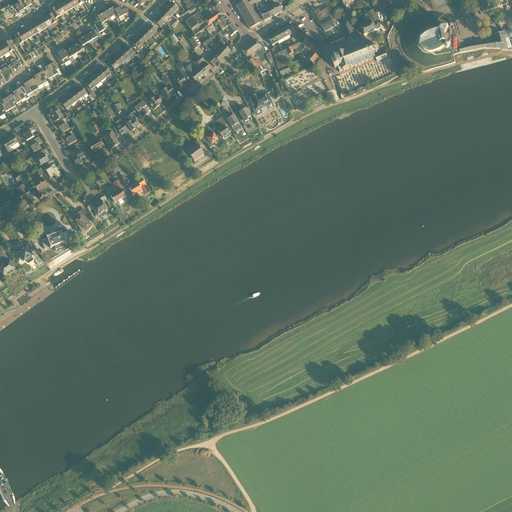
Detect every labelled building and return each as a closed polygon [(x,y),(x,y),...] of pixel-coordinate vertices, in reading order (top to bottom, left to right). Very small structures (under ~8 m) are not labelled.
[(16,0),(18,3),(23,10),(26,9),(26,10),(28,9),(22,0),(16,0)] [(28,0),(22,0),(28,9),(29,8),(29,7),(32,5),(30,2),(28,0)] [(69,0),(64,3),(69,11),(74,8),(69,0)] [(75,0),(69,0),(74,8),(75,11),(80,8),(78,5),(75,0)] [(263,1),(262,0),(238,0),(240,4),(236,6),(240,13),(252,6),(257,4),(263,1)] [(270,8),(268,9),(273,18),(282,13),(277,4),(274,6),(271,0),(263,0),(263,1),(265,5),(268,3),(270,8)] [(185,7),(188,11),(195,6),(193,2),(185,7)] [(18,3),(14,5),(20,16),(22,15),(21,14),(24,12),(23,10),(18,3)] [(60,6),(64,14),(69,11),(64,3),(60,6)] [(172,3),(167,8),(174,14),(178,9),(172,3)] [(225,15),(217,4),(211,9),(208,11),(212,16),(205,21),(209,26),(224,15),(225,15)] [(264,22),(273,18),(268,9),(260,14),(258,10),(260,9),(257,4),(252,6),(261,23),(264,21),(264,22)] [(20,16),(14,5),(10,8),(15,17),(18,16),(19,17),(20,16)] [(9,6),(4,9),(11,19),(12,18),(12,17),(14,16),(10,8),(9,6)] [(60,6),(55,9),(60,17),(64,14),(60,6)] [(205,21),(199,13),(200,12),(195,6),(188,11),(181,15),(181,16),(184,21),(190,30),(195,36),(209,26),(205,21)] [(249,30),(261,23),(252,6),(240,13),(249,30)] [(114,11),(119,19),(128,13),(126,10),(123,12),(121,7),(114,11)] [(314,12),(319,21),(327,16),(326,15),(332,12),(329,7),(320,12),(319,9),(314,12)] [(103,10),(110,22),(115,19),(116,21),(117,21),(119,20),(119,19),(114,11),(113,9),(108,11),(107,8),(103,10)] [(163,13),(169,19),(174,14),(167,8),(163,13)] [(9,20),(11,19),(4,9),(0,11),(6,21),(9,19),(9,20)] [(50,12),(52,15),(55,19),(60,17),(55,9),(50,12)] [(368,12),(371,19),(373,24),(380,21),(375,9),(368,12)] [(100,23),(102,24),(108,21),(109,23),(110,22),(103,10),(100,12),(102,15),(97,18),(100,23)] [(327,16),(319,21),(321,24),(320,25),(325,32),(326,32),(332,43),(345,38),(339,28),(337,30),(335,27),(336,27),(332,20),(335,17),(332,12),(326,15),(327,16)] [(163,13),(158,17),(165,23),(169,19),(163,13)] [(57,22),(55,19),(52,15),(47,18),(52,25),(57,22)] [(212,39),(217,35),(231,25),(225,16),(217,22),(206,30),(212,39)] [(165,23),(158,17),(154,22),(160,28),(165,23)] [(47,18),(43,20),(47,28),(52,25),(47,18)] [(374,25),(373,24),(371,19),(366,21),(367,23),(368,25),(361,28),(364,36),(381,28),(378,23),(374,25)] [(43,20),(38,23),(43,31),(47,28),(43,20)] [(347,22),(341,25),(347,37),(353,33),(347,22)] [(446,42),(446,37),(445,33),(448,27),(439,22),(438,25),(437,27),(434,28),(431,28),(430,27),(429,27),(429,28),(428,28),(428,29),(424,32),(423,32),(422,32),(421,32),(421,34),(419,36),(418,39),(418,42),(420,46),(422,49),(424,51),(428,52),(432,52),(438,51),(442,48),(444,46),(445,47),(448,49),(451,44),(448,43),(446,42)] [(38,34),(43,31),(38,23),(33,26),(38,34)] [(93,31),(98,39),(101,37),(99,34),(105,30),(102,24),(100,23),(94,26),(96,30),(93,31)] [(232,24),(231,25),(217,35),(222,39),(224,37),(223,36),(228,33),(231,37),(238,32),(232,24)] [(291,25),(285,28),(290,36),(295,33),(291,25)] [(33,26),(29,29),(33,36),(38,34),(33,26)] [(150,26),(146,30),(152,36),(156,32),(150,26)] [(290,36),(285,28),(280,32),(284,39),(289,36),(290,36)] [(508,50),(508,48),(505,41),(509,40),(508,38),(509,38),(511,38),(511,28),(507,32),(506,33),(506,31),(502,32),(503,33),(495,35),(496,39),(494,39),(493,39),(484,40),(485,44),(459,48),(460,53),(485,49),(501,50),(502,51),(508,50)] [(29,39),(33,36),(29,29),(24,31),(29,39)] [(152,36),(146,30),(141,35),(147,41),(152,36)] [(24,31),(19,34),(24,42),(29,39),(24,31)] [(84,33),(91,45),(98,40),(98,39),(93,31),(89,34),(87,32),(84,33)] [(280,32),(274,35),(278,42),(284,39),(280,32)] [(78,41),(82,47),(88,44),(89,46),(90,46),(91,45),(84,33),(81,35),(83,38),(78,41)] [(15,37),(19,45),(24,42),(19,34),(15,37)] [(196,36),(195,36),(193,34),(187,38),(195,49),(201,45),(196,36)] [(147,41),(141,35),(137,39),(143,45),(147,41)] [(278,42),(274,35),(268,38),(273,45),(278,43),(278,42)] [(143,45),(137,39),(132,44),(134,46),(134,47),(135,46),(140,52),(140,53),(145,48),(146,48),(144,47),(143,45)] [(308,49),(312,53),(316,48),(306,39),(303,44),(301,42),(294,46),(289,48),(285,51),(275,56),(279,70),(283,68),(281,61),(290,57),(289,55),(294,52),(297,50),(299,48),(303,51),(304,49),(306,52),(308,49)] [(258,43),(256,40),(250,45),(255,52),(257,55),(259,58),(263,64),(265,68),(269,65),(262,56),(266,53),(262,47),(263,45),(261,42),(258,43)] [(73,48),(76,54),(82,51),(83,53),(85,52),(82,47),(78,41),(75,43),(77,46),(73,48)] [(370,43),(371,42),(370,42),(369,43),(367,44),(367,43),(366,43),(366,44),(364,45),(364,44),(363,44),(363,45),(360,46),(360,45),(359,46),(360,47),(357,48),(356,47),(352,49),(349,51),(349,50),(348,50),(348,51),(345,52),(345,51),(344,51),(344,52),(338,55),(338,54),(337,54),(337,55),(334,56),(333,56),(333,57),(334,57),(335,59),(334,60),(333,61),(334,61),(332,62),(335,70),(338,68),(340,72),(339,73),(340,73),(340,72),(344,71),(344,72),(345,72),(344,71),(351,68),(351,69),(352,69),(351,68),(355,67),(355,68),(356,67),(355,66),(358,65),(359,66),(363,64),(366,62),(366,63),(367,63),(367,62),(370,61),(370,62),(371,62),(370,61),(372,60),(373,61),(374,60),(373,60),(376,59),(377,63),(388,58),(386,53),(378,56),(377,54),(378,53),(377,53),(378,51),(379,51),(379,50),(378,50),(377,48),(378,47),(377,46),(376,47),(374,46),(374,45),(373,45),(373,46),(371,47),(370,43)] [(4,46),(9,53),(14,51),(9,43),(4,46)] [(220,64),(231,52),(224,46),(223,47),(221,45),(219,47),(217,46),(214,50),(210,53),(211,54),(214,57),(219,63),(220,64)] [(252,72),(258,68),(261,73),(266,70),(265,68),(263,64),(259,58),(257,55),(255,52),(250,45),(242,51),(250,62),(247,64),(252,72)] [(4,46),(0,48),(0,49),(4,56),(9,53),(4,46)] [(128,47),(123,51),(129,58),(134,53),(128,47)] [(66,48),(63,50),(70,61),(73,59),(72,57),(76,54),(73,48),(68,51),(66,48)] [(317,57),(322,52),(316,48),(312,53),(307,58),(313,63),(318,58),(317,57)] [(70,61),(63,50),(57,54),(60,58),(57,60),(61,66),(70,61)] [(119,56),(124,62),(129,58),(123,51),(119,56)] [(206,60),(215,68),(219,63),(214,57),(211,54),(206,60)] [(119,56),(114,60),(120,67),(124,62),(119,56)] [(52,65),(50,66),(53,71),(50,72),(53,77),(58,74),(56,71),(59,70),(51,57),(48,59),(52,65)] [(200,57),(198,59),(203,66),(201,67),(204,70),(205,70),(208,73),(211,70),(205,63),(200,57)] [(198,69),(198,70),(203,77),(208,73),(205,70),(204,70),(201,67),(203,66),(198,59),(195,61),(200,68),(198,69)] [(120,67),(114,60),(109,64),(115,71),(120,67)] [(179,71),(185,66),(181,62),(176,66),(179,71)] [(43,64),(40,66),(48,79),(48,78),(49,80),(53,77),(50,72),(53,71),(50,66),(46,68),(43,64)] [(40,80),(43,85),(47,83),(46,80),(48,79),(40,66),(37,67),(41,73),(39,74),(42,79),(40,80)] [(196,83),(203,77),(198,70),(198,69),(194,72),(189,66),(185,69),(196,83)] [(100,72),(106,79),(111,74),(105,68),(100,72)] [(32,72),(29,74),(38,88),(43,85),(40,80),(42,79),(39,74),(35,77),(32,72)] [(100,72),(95,76),(101,83),(106,79),(100,72)] [(30,81),(28,82),(31,87),(29,89),(32,94),(39,90),(38,88),(29,74),(27,75),(30,81)] [(95,76),(90,80),(96,87),(101,83),(95,76)] [(187,84),(182,76),(179,78),(180,79),(173,83),(178,91),(185,86),(184,86),(187,84)] [(19,82),(26,95),(27,97),(32,94),(29,89),(31,87),(28,82),(24,85),(22,80),(19,82)] [(96,87),(90,80),(85,84),(91,91),(96,87)] [(26,95),(19,82),(16,84),(19,90),(18,90),(21,96),(18,97),(21,102),(26,99),(26,100),(28,98),(27,97),(26,95)] [(270,88),(272,92),(275,100),(281,98),(276,85),(270,88)] [(159,90),(161,93),(164,97),(163,97),(166,101),(172,96),(172,95),(174,93),(170,87),(167,89),(167,88),(166,89),(164,86),(162,86),(159,88),(159,90)] [(81,87),(76,91),(82,98),(87,94),(81,87)] [(21,96),(18,90),(14,93),(11,88),(8,90),(16,103),(17,105),(21,102),(18,97),(21,96)] [(13,104),(16,103),(8,90),(5,92),(9,98),(7,99),(10,104),(8,105),(10,110),(15,107),(13,104)] [(71,95),(76,102),(82,98),(76,91),(71,95)] [(272,103),(267,94),(264,96),(263,94),(259,96),(257,92),(247,97),(255,112),(254,112),(256,116),(256,115),(257,116),(261,114),(260,113),(261,113),(260,110),(272,103)] [(71,95),(66,99),(71,106),(76,102),(71,95)] [(0,96),(0,103),(5,111),(6,113),(10,110),(8,105),(10,104),(7,99),(3,101),(0,97),(0,96)] [(154,98),(148,103),(154,110),(160,105),(162,103),(157,97),(155,99),(154,98)] [(71,106),(66,99),(61,103),(66,110),(71,106)] [(140,105),(138,102),(137,100),(132,104),(139,114),(142,118),(148,114),(143,109),(146,106),(143,102),(140,105)] [(62,117),(59,111),(57,113),(55,109),(46,114),(49,120),(53,118),(55,122),(62,117)] [(247,119),(251,117),(246,109),(239,113),(245,122),(248,120),(247,119)] [(130,123),(127,125),(132,132),(140,127),(142,126),(137,118),(135,119),(132,115),(127,118),(130,123)] [(235,133),(241,129),(234,116),(227,120),(235,133)] [(231,131),(225,123),(222,118),(225,123),(222,124),(224,127),(218,131),(222,138),(225,139),(228,137),(228,134),(228,133),(231,131)] [(64,125),(62,121),(53,126),(56,132),(60,130),(62,134),(70,129),(66,123),(64,125)] [(122,123),(116,128),(122,136),(128,132),(122,123)] [(96,134),(100,132),(95,124),(91,126),(96,134)] [(23,136),(27,142),(34,137),(32,133),(35,131),(32,125),(23,131),(25,134),(23,136)] [(108,131),(102,135),(111,150),(120,144),(112,132),(111,131),(110,131),(109,132),(108,131)] [(71,137),(69,133),(60,138),(63,144),(66,142),(67,142),(68,143),(66,144),(68,147),(77,142),(73,135),(71,137)] [(201,136),(209,147),(212,145),(213,146),(215,146),(218,144),(218,142),(217,141),(218,140),(213,134),(207,139),(206,138),(207,137),(204,133),(201,136)] [(13,136),(8,140),(14,150),(20,146),(24,153),(26,151),(21,143),(18,138),(15,139),(13,136)] [(30,148),(34,154),(41,149),(39,145),(42,143),(39,137),(30,143),(32,147),(30,148)] [(99,140),(98,138),(95,140),(93,138),(90,140),(90,143),(88,145),(93,153),(97,151),(97,152),(104,148),(99,140)] [(1,148),(8,160),(12,158),(9,153),(14,150),(8,140),(2,143),(4,146),(1,148)] [(181,152),(186,158),(188,160),(191,158),(194,162),(204,155),(199,148),(202,146),(198,140),(195,143),(198,146),(188,154),(185,150),(181,152)] [(0,154),(1,154),(2,155),(5,162),(8,160),(1,148),(0,148),(0,154)] [(40,166),(41,165),(41,166),(48,161),(46,157),(49,155),(46,149),(37,155),(34,156),(40,166)] [(81,160),(85,157),(80,150),(74,154),(75,156),(72,158),(77,167),(83,163),(81,160)] [(168,155),(160,160),(157,156),(152,160),(154,163),(146,168),(149,172),(146,174),(153,184),(164,177),(180,167),(173,157),(170,158),(168,155)] [(57,167),(53,170),(52,168),(46,171),(50,179),(54,176),(56,180),(62,176),(57,167)] [(17,182),(23,179),(19,173),(14,177),(17,182)] [(124,177),(120,179),(124,187),(129,184),(124,177)] [(42,179),(33,184),(38,191),(43,188),(44,189),(47,187),(42,179)] [(118,192),(110,196),(115,204),(118,201),(119,203),(122,201),(123,203),(128,200),(127,198),(129,196),(125,191),(118,180),(113,184),(118,192)] [(143,192),(143,193),(148,189),(142,180),(129,189),(132,194),(131,194),(133,198),(134,198),(139,195),(138,195),(143,192)] [(17,197),(19,195),(23,202),(31,197),(23,184),(13,190),(17,197)] [(0,213),(1,215),(9,211),(7,208),(11,205),(8,199),(0,204),(0,213)] [(107,210),(106,208),(109,206),(107,202),(104,204),(102,202),(99,204),(99,203),(95,205),(96,206),(92,208),(94,210),(91,212),(94,217),(97,215),(98,216),(100,215),(101,217),(103,218),(106,216),(107,213),(105,211),(107,210)] [(87,231),(91,226),(81,210),(82,211),(76,214),(79,217),(76,221),(78,223),(77,224),(82,232),(85,229),(87,231)] [(77,237),(76,232),(73,233),(72,228),(69,229),(71,238),(77,237)] [(47,238),(51,249),(54,248),(56,251),(63,248),(62,245),(66,243),(65,240),(68,239),(66,234),(63,236),(61,232),(47,238)] [(32,253),(34,251),(31,246),(28,242),(25,245),(27,247),(18,253),(16,250),(13,253),(16,257),(19,261),(22,259),(24,262),(26,261),(27,264),(29,264),(33,261),(33,260),(31,257),(34,255),(32,253)] [(0,271),(3,276),(6,274),(6,275),(9,275),(12,273),(12,271),(12,270),(18,266),(14,260),(11,262),(10,261),(3,265),(2,264),(0,264),(0,271)]
